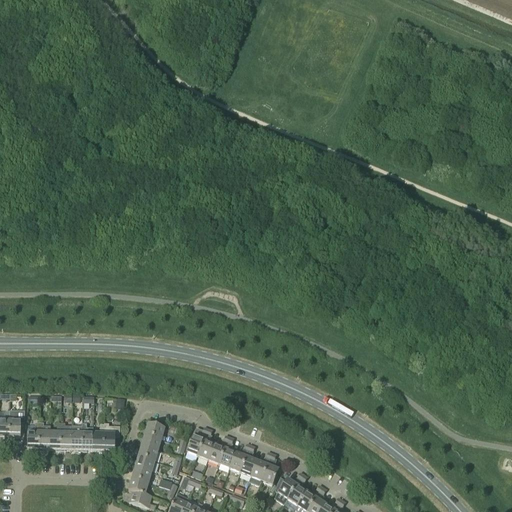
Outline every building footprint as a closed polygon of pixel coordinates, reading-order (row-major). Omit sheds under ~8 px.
[(117,402),(116,410),(123,411),(124,402),(117,402)] [(0,422),(0,439),(5,440),(7,442),(9,442),(9,424),(9,413),(5,413),(5,423),(0,422)] [(9,424),(9,442),(10,442),(12,440),(20,440),(24,440),(24,426),(24,414),(14,414),(9,413),(9,424)] [(38,453),(39,425),(35,425),(34,434),(27,434),(27,451),(27,452),(35,452),(36,453),(38,453)] [(39,425),(38,453),(40,453),(41,452),(49,452),(50,435),(50,429),(43,429),(43,425),(39,425)] [(56,435),(50,435),(49,452),(57,452),(58,454),(60,454),(60,426),(56,426),(56,435)] [(65,426),(60,426),(60,454),(62,454),(63,452),(71,453),(71,435),(71,429),(65,428),(65,426)] [(93,436),(93,431),(86,431),(86,426),(82,426),(82,429),(82,432),(81,454),(83,455),(85,453),(92,453),(93,436)] [(148,426),(144,437),(161,442),(164,431),(148,426)] [(93,436),(92,453),(100,453),(101,455),(103,455),(104,427),(99,427),(99,436),(93,436)] [(104,427),(103,455),(105,455),(106,454),(114,454),(115,439),(119,439),(119,430),(108,429),(108,427),(104,427)] [(82,429),(71,429),(71,435),(71,453),(78,453),(80,454),(81,454),(82,432),(82,429)] [(169,429),(167,436),(175,439),(178,431),(169,429)] [(203,443),(205,438),(208,432),(204,430),(201,436),(200,436),(198,441),(192,439),(186,455),(197,459),(203,443)] [(203,443),(197,459),(208,464),(214,447),(208,445),(210,439),(212,433),(208,432),(205,438),(203,443)] [(161,442),(144,437),(141,449),(158,453),(161,442)] [(214,447),(208,464),(218,468),(229,440),(225,438),(223,444),(222,444),(220,450),(214,447)] [(229,440),(218,468),(229,472),(235,455),(230,453),(232,448),(231,448),(233,442),(229,440)] [(235,455),(229,472),(240,476),(250,448),(246,447),(244,453),(243,452),(241,458),(235,455)] [(250,448),(240,476),(250,480),(256,464),(251,462),(253,456),(252,456),(255,450),(250,448)] [(141,449),(138,460),(154,465),(158,453),(141,449)] [(256,464),(250,480),(248,485),(259,489),(261,484),(271,456),(267,455),(265,461),(264,460),(262,466),(256,464)] [(276,458),(271,456),(261,484),(272,489),(278,472),(272,470),(274,464),(273,464),(276,458)] [(138,460),(134,471),(151,476),(154,465),(138,460)] [(151,476),(134,471),(131,482),(148,487),(151,476)] [(274,494),(277,496),(273,501),(283,508),(287,502),(296,488),(297,488),(300,484),(299,483),(303,478),(300,475),(296,481),(296,480),(292,485),(287,481),(285,484),(280,480),(274,494)] [(194,489),(196,483),(189,481),(187,486),(194,489)] [(148,487),(131,482),(128,493),(132,494),(144,498),(145,497),(148,487)] [(296,488),(287,502),(296,509),(306,494),(301,491),(304,486),(303,486),(300,484),(297,488),(296,488)] [(172,486),(169,492),(174,495),(177,488),(172,486)] [(237,488),(234,494),(241,496),(243,490),(237,488)] [(296,509),(294,511),(308,511),(322,490),(319,488),(315,493),(312,498),(306,494),(296,509)] [(308,511),(321,511),(325,507),(320,504),(323,499),(323,498),(326,493),(322,490),(308,511)] [(174,495),(169,492),(166,499),(172,501),(174,495)] [(144,498),(132,494),(128,505),(152,511),(153,511),(155,508),(149,506),(151,498),(145,497),(144,498)] [(254,503),(260,505),(263,497),(257,495),(254,503)] [(177,496),(175,501),(170,511),(183,511),(186,507),(188,501),(177,496)] [(325,507),(321,511),(335,511),(341,503),(338,501),(334,506),(333,506),(331,511),(325,507)] [(345,506),(341,503),(335,511),(341,511),(342,511),(345,506)]
